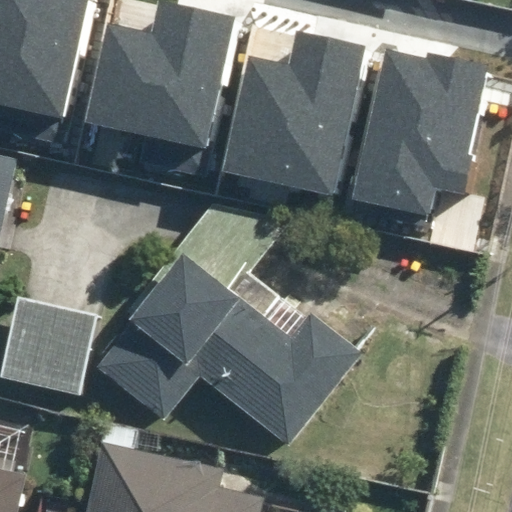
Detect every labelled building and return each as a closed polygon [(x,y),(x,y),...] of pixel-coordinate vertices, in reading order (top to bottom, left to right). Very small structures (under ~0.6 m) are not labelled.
[(0,0),(0,121),(56,136),(90,0),(0,0)] [(110,25),(84,149),(204,173),(237,12),(177,0),(156,0),(149,33),(110,25)] [(244,49),(219,172),(338,197),(372,36),(292,19),(284,57),(244,49)] [(390,54),(356,198),(426,215),(434,183),(459,189),(489,64),(432,50),(429,63),(390,54)] [(0,280),(28,161),(0,154),(0,280)] [(142,324),(100,371),(166,429),(210,379),(294,454),(378,360),(357,342),(293,284),(285,293),(258,268),(291,231),(235,180),(177,245),(193,260),(166,290),(157,282),(130,312),(142,324)] [(103,321),(22,301),(3,379),(84,398),(103,321)] [(263,511),(266,500),(212,488),(215,474),(110,451),(96,511),(263,511)] [(0,511),(22,511),(31,474),(0,467),(0,511)]
